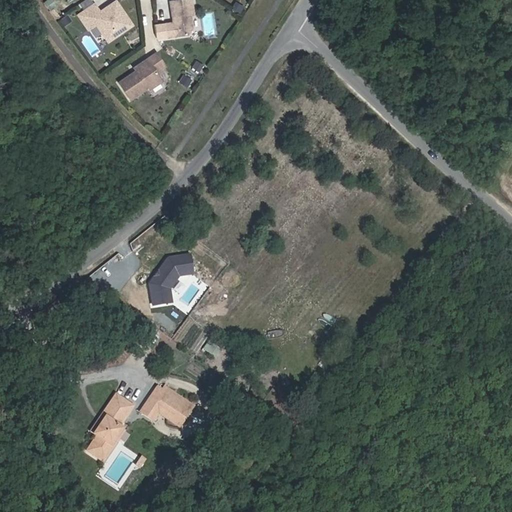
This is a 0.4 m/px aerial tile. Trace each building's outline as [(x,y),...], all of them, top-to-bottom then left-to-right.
[(200,5),(177,8),(180,30),(172,30),(174,45),(194,43),(200,36),(198,22),(202,22),(200,5)] [(101,11),(86,22),(96,35),(104,30),(115,46),(138,30),(122,7),(107,18),(101,11)] [(237,16),(243,20),(247,14),(241,9),(237,16)] [(215,45),(222,49),(226,43),(219,39),(215,45)] [(139,79),(125,88),(136,105),(154,94),(155,96),(169,87),(163,78),(172,72),(163,59),(140,74),(144,79),(141,81),(139,79)] [(153,257),(158,305),(176,303),(173,277),(195,275),(193,254),(153,257)] [(217,356),(222,347),(208,340),(204,350),(217,356)] [(162,396),(160,400),(189,418),(192,414),(162,396)] [(179,436),(189,418),(160,400),(155,397),(140,423),(152,431),(158,422),(179,436)] [(104,430),(93,445),(97,448),(91,456),(105,465),(109,458),(112,460),(119,449),(116,448),(121,440),(118,437),(131,417),(114,406),(101,427),(104,430)] [(104,430),(101,427),(90,444),(93,445),(104,430)] [(112,460),(109,458),(105,465),(91,456),(87,463),(103,473),(112,460)]
